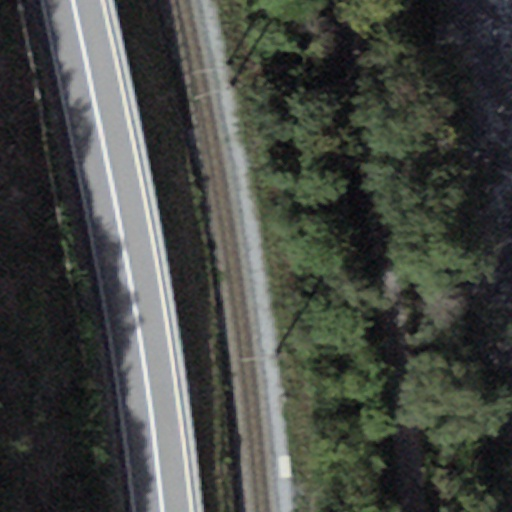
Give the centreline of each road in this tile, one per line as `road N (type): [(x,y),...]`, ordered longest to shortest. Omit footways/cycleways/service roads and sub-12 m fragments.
road 1 (track): [(440,511),(421,322),(350,0)]
road 2 (primary): [(73,0),(147,374),(161,511)]
